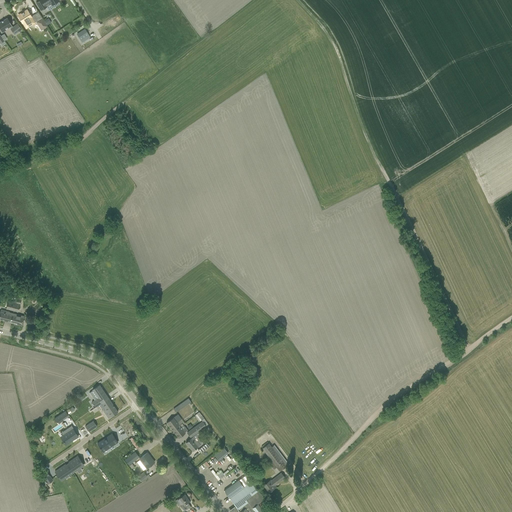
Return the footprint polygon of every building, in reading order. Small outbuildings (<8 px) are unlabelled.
[(42,0),(40,0),(36,3),(41,10),(47,7),(46,6),(51,4),(52,5),(59,1),(58,0),(42,0)] [(34,23),(27,10),(23,12),(23,13),(18,16),(19,18),(18,18),(20,21),(21,20),(22,23),(23,23),(26,28),(34,23)] [(10,29),(14,35),(21,29),(17,24),(13,27),(12,26),(7,18),(0,22),(0,29),(2,33),(6,30),(6,29),(9,27),(10,29)] [(38,20),(43,29),(47,26),(46,25),(44,21),(42,18),(38,20)] [(77,35),(80,40),(85,37),(82,32),(77,35)] [(6,309),(14,311),(16,303),(8,301),(6,309)] [(0,311),(0,319),(22,326),(24,316),(6,312),(6,313),(0,311)] [(93,390),(89,393),(94,400),(92,402),(95,408),(99,405),(101,408),(104,406),(108,413),(106,415),(108,419),(111,417),(114,415),(118,412),(99,385),(92,390),(93,390)] [(173,409),(175,413),(190,401),(187,397),(173,409)] [(65,411),(54,418),(57,423),(57,422),(62,419),(63,420),(69,416),(67,413),(65,411)] [(194,416),(199,422),(203,418),(199,412),(194,416)] [(166,423),(173,432),(180,427),(181,428),(183,425),(181,423),(179,425),(176,422),(181,419),(177,414),(170,419),(166,423)] [(90,423),(85,426),(89,432),(97,426),(95,423),(93,421),(90,423)] [(187,433),(190,437),(205,426),(202,421),(187,433)] [(128,431),(130,433),(134,431),(129,422),(120,428),(124,434),(128,431)] [(180,427),(173,432),(178,438),(182,435),(185,433),(184,432),(187,430),(183,425),(181,428),(180,427)] [(69,433),(61,438),(62,438),(63,441),(64,442),(66,444),(66,445),(78,437),(75,433),(76,433),(72,427),(67,431),(69,433)] [(112,434),(97,444),(103,452),(118,442),(112,434)] [(186,443),(192,451),(200,445),(193,437),(186,443)] [(198,450),(201,453),(209,447),(206,443),(198,450)] [(276,467),(279,471),(285,467),(289,464),(274,445),(271,447),(268,443),(262,448),(268,457),(265,460),(273,469),(276,467)] [(225,448),(215,455),(219,460),(229,453),(225,448)] [(125,460),(126,461),(129,465),(139,458),(135,452),(131,455),(125,460)] [(140,458),(147,468),(154,462),(151,458),(150,456),(147,453),(140,458)] [(69,464),(68,465),(73,472),(76,470),(76,469),(79,466),(80,468),(83,465),(77,457),(69,463),(69,464)] [(66,465),(57,471),(59,474),(60,473),(64,478),(73,472),(68,465),(67,466),(66,465)] [(83,476),(86,482),(98,477),(95,470),(83,476)] [(138,477),(142,482),(150,477),(148,475),(146,476),(144,472),(138,477)] [(263,485),(266,488),(269,492),(275,487),(274,485),(284,478),(281,473),(271,481),(270,480),(263,485)] [(258,504),(264,499),(251,481),(243,487),(238,480),(224,491),(224,490),(224,491),(235,507),(239,511),(262,511),(263,511),(258,504)] [(175,501),(179,506),(180,505),(184,511),(190,507),(188,502),(189,501),(184,494),(175,501)]
